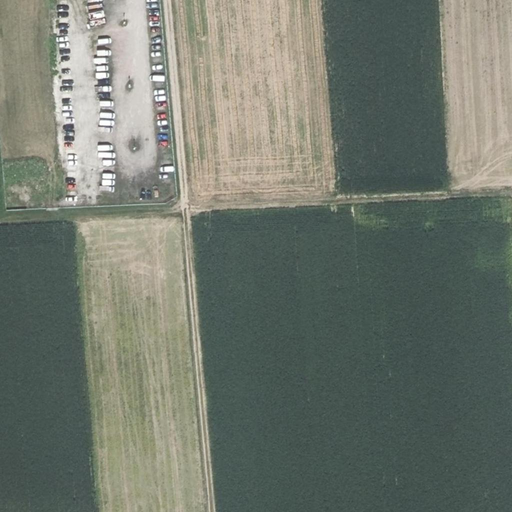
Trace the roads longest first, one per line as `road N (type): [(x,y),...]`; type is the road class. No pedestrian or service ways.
road 1 (track): [(165,0),(210,511)]
road 2 (track): [(0,216),(511,194)]
